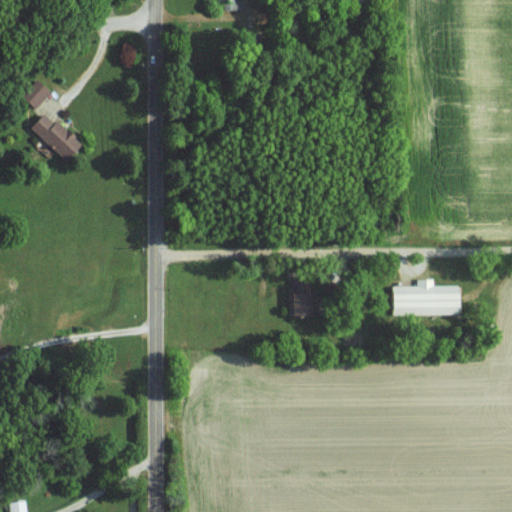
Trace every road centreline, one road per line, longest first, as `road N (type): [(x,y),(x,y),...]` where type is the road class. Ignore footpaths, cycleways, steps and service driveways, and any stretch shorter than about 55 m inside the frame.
road 1 (residential): [(157,511),(158,0)]
road 2 (residential): [(158,256),(511,251)]
road 3 (residential): [(158,23),(0,17)]
